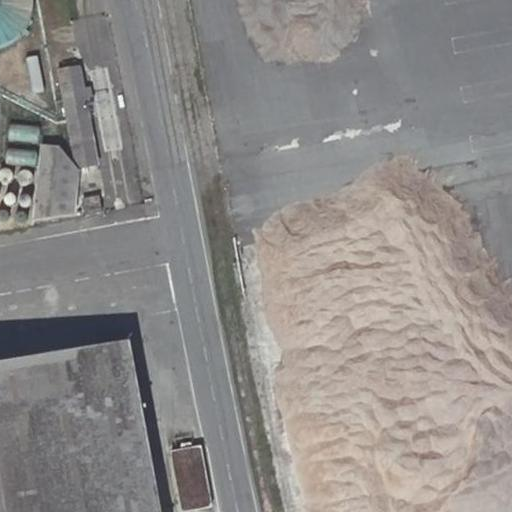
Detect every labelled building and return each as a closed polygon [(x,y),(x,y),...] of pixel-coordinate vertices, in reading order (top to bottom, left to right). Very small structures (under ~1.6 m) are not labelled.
[(0,0),(0,33),(7,29),(14,21),(21,0),(0,0)] [(64,159),(85,154),(72,83),(68,57),(47,61),(64,159)] [(44,139),(19,139),(18,209),(57,204),(62,161),(44,139)] [(67,191),(70,206),(88,203),(86,187),(67,191)] [(498,511),(442,217),(243,256),(292,511),(498,511)] [(54,313),(57,329),(111,319),(108,302),(54,313)] [(0,340),(57,329),(54,313),(0,322),(0,340)] [(0,511),(148,511),(112,323),(0,344),(0,511)] [(186,432),(156,438),(167,497),(197,492),(186,432)]
